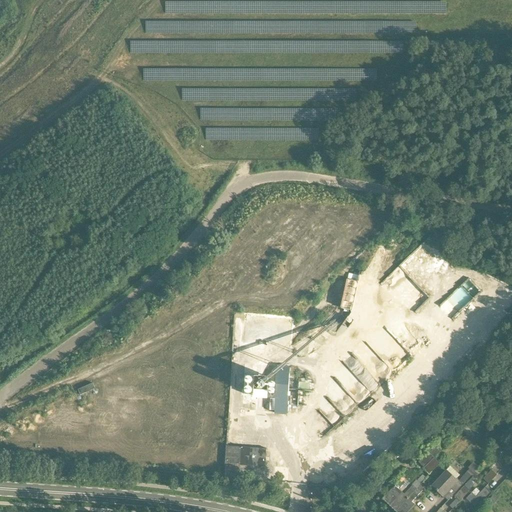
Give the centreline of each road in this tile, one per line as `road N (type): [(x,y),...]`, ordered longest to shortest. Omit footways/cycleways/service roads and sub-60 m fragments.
road 1 (unclassified): [(0,399),(158,276),(246,185),(307,177),(511,211)]
road 2 (tertiary): [(225,511),(0,488)]
